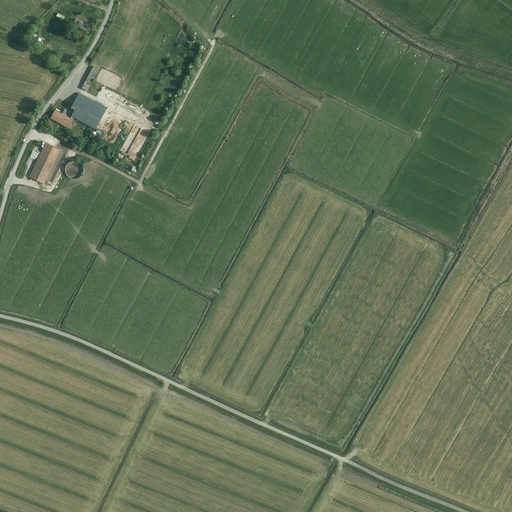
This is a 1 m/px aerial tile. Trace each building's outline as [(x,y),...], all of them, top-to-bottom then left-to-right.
[(87,23),(78,19),(72,33),(88,39),(92,29),(85,26),(87,23)] [(100,70),(95,67),(83,90),(88,92),(100,70)] [(97,130),(108,109),(79,94),(72,109),(76,111),(72,118),(76,120),(97,130)] [(72,118),(57,110),(52,120),(71,129),(76,120),(72,118)] [(139,132),(128,156),(136,159),(145,137),(142,136),(143,134),(139,132)] [(119,137),(114,148),(119,150),(123,139),(119,137)] [(62,151),(48,144),(31,176),(45,184),(62,151)] [(76,159),(72,159),(69,161),(68,162),(66,164),(65,168),(66,171),(67,173),(69,176),(71,177),(74,177),(77,177),(80,175),(82,173),(83,170),(83,167),(82,164),(81,162),(79,161),(76,159)]
